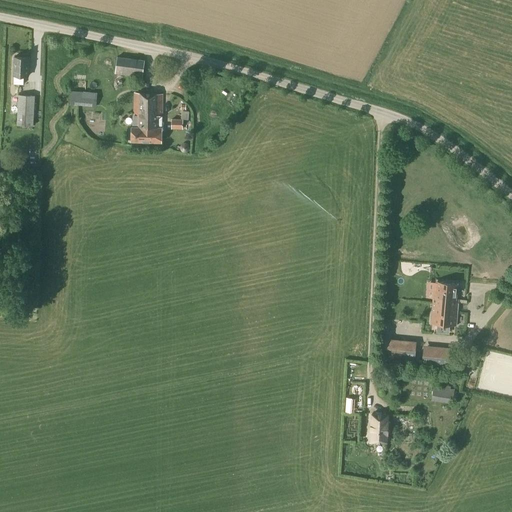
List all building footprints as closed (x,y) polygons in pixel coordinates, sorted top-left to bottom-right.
[(28,76),(29,58),(14,57),(13,76),(14,76),(14,84),(23,84),(23,76),(28,76)] [(129,76),(131,59),(117,57),(115,74),(129,76)] [(148,94),(134,93),(133,116),(133,127),(132,127),(131,142),(147,142),(161,143),(163,94),(148,94)] [(95,107),(96,96),(71,94),(70,105),(95,107)] [(33,126),(34,96),(18,95),(17,125),(33,126)] [(186,129),(186,125),(182,125),(183,119),(171,119),(171,129),(186,129)] [(456,300),(457,284),(437,282),(436,297),(433,297),(431,324),(456,326),(458,300),(456,300)] [(424,331),(423,323),(415,323),(415,331),(424,331)] [(414,362),(416,342),(406,341),(404,362),(414,362)] [(450,348),(423,346),(422,364),(448,366),(450,348)] [(452,404),(454,389),(450,389),(451,386),(434,384),(431,401),(452,404)] [(415,443),(416,415),(389,414),(372,413),(371,442),(384,442),(384,443),(415,443)]
